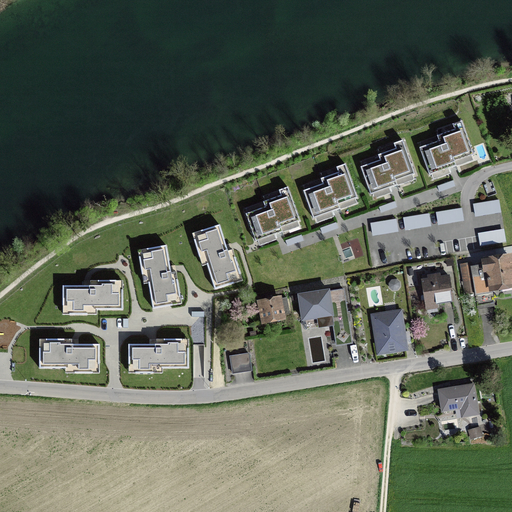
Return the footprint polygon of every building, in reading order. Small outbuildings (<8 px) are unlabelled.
[(452,167),(456,166),(455,162),(474,155),(462,121),(453,124),(455,129),(437,136),(439,141),(420,148),(429,175),(452,167)] [(380,160),(361,167),(371,195),(393,187),(397,185),(396,181),(415,174),(403,140),(394,144),(396,149),(378,155),(380,160)] [(357,198),(345,164),(336,167),(338,172),(321,179),(323,184),(303,191),(313,218),(335,211),(340,209),(339,204),(357,198)] [(452,181),(437,186),(439,191),(453,186),(452,181)] [(300,221),(288,187),(279,190),(281,195),(263,202),(265,207),(246,214),(256,241),(277,233),(282,232),(281,227),(300,221)] [(474,204),(475,217),(500,214),(498,201),(474,204)] [(393,202),(379,207),(380,212),(395,207),(393,202)] [(436,213),(438,225),(462,222),(460,210),(436,213)] [(403,217),(405,230),(429,226),(428,214),(403,217)] [(371,223),(372,235),(397,232),(395,219),(371,223)] [(335,223),(320,228),(322,233),(336,228),(335,223)] [(220,224),(191,233),(201,266),(208,264),(215,289),(243,281),(234,253),(233,249),(228,251),(227,248),(220,224)] [(481,232),(482,244),(507,241),(505,229),(481,232)] [(299,236),(285,241),(287,246),(301,240),(299,236)] [(169,269),(164,245),(136,250),(142,284),(147,283),(152,309),(182,303),(176,272),(169,273),(169,269)] [(491,293),(511,289),(511,279),(509,258),(482,263),(483,268),(470,270),(469,265),(460,266),(465,293),(475,291),(477,306),(493,303),(491,293)] [(427,304),(454,300),(451,274),(423,278),(427,304)] [(387,287),(388,289),(390,291),(392,292),(395,292),(397,291),(399,289),(400,286),(399,283),(398,281),(396,280),(393,279),(391,280),(389,281),(388,283),(387,285),(387,287)] [(121,309),(121,281),(88,281),(88,286),(86,286),(61,286),(61,315),(96,315),(96,309),(121,309)] [(342,293),(301,300),(305,323),(329,319),(334,348),(351,345),(342,293)] [(280,300),(259,304),(263,325),(284,321),(280,300)] [(405,348),(399,313),(372,317),(378,352),(405,348)] [(70,340),(38,340),(37,369),(64,369),(64,374),(98,374),(98,345),(74,345),(70,345),(70,340)] [(162,368),(187,368),(188,340),(155,340),(155,344),(151,344),(127,344),(127,374),(162,374),(162,368)] [(248,354),(230,357),(233,375),(251,372),(248,354)] [(474,386),(439,392),(443,412),(465,409),(466,416),(479,414),(474,386)] [(479,426),(468,430),(471,439),(482,435),(479,426)]
